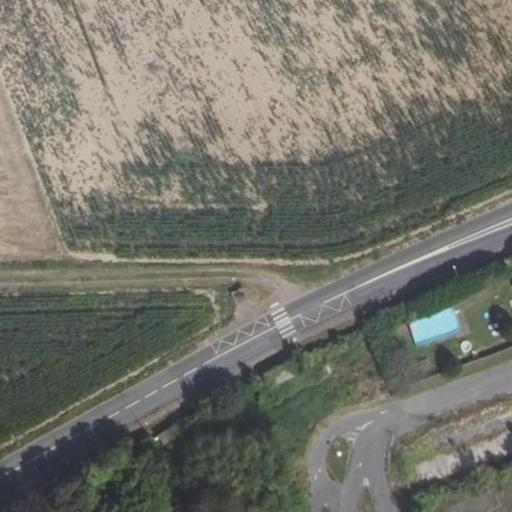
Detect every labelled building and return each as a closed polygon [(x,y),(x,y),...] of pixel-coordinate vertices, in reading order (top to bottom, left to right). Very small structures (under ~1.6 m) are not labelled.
[(243,284),(232,289),(237,302),(249,297),(243,284)] [(414,344),(458,330),(451,310),(408,323),(414,344)] [(174,425),(156,434),(163,447),(180,437),(174,425)] [(511,427),(402,465),(413,494),(511,459),(511,427)] [(149,455),(142,443),(124,453),(130,465),(149,455)]
